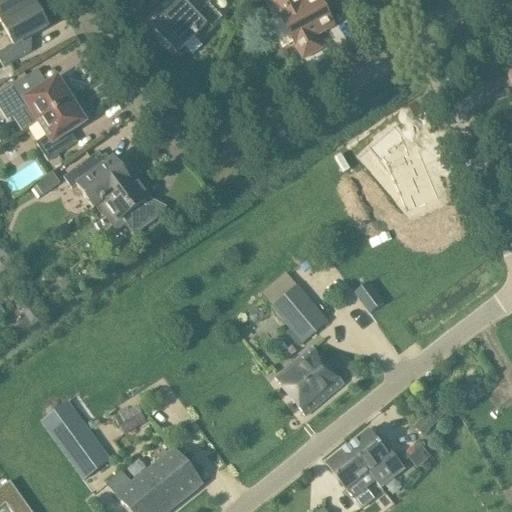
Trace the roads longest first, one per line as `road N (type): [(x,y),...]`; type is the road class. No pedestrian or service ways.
road 1 (residential): [(423,42),(261,133),(205,145),(163,125),(85,0)]
road 2 (residential): [(234,511),(511,293)]
road 3 (residential): [(511,247),(423,42)]
